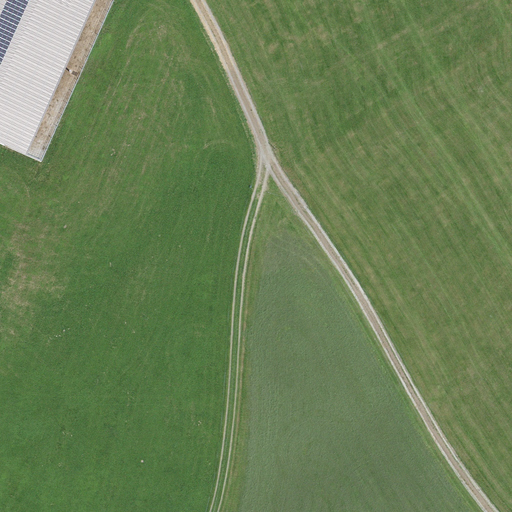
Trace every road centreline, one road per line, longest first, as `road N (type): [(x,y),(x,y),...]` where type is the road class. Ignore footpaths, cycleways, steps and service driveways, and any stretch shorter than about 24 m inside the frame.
road 1 (track): [(192,0),(276,165),(441,444),(495,511)]
road 2 (track): [(276,165),(245,261),(217,511)]
